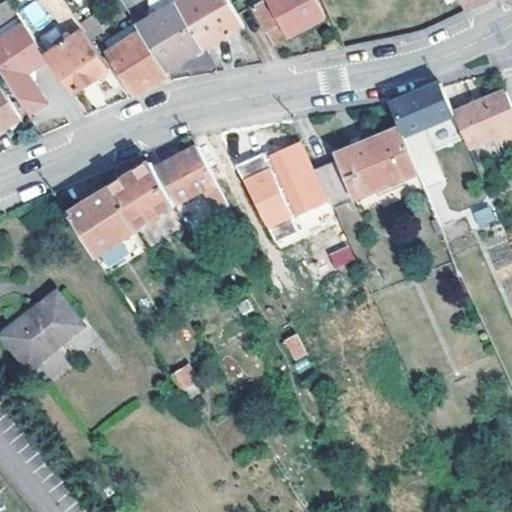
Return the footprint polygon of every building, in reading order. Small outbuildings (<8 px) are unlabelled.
[(34,0),(20,10),(35,31),(50,21),(35,0),(34,0)] [(47,0),(73,38),(48,56),(50,59),(75,95),(112,70),(92,40),(64,0),(47,0)] [(81,0),(64,0),(92,40),(104,32),(81,0)] [(229,0),(186,0),(179,5),(205,49),(245,26),(229,0)] [(283,25),(291,38),(328,19),(317,0),(269,0),(255,8),(269,33),(283,25)] [(463,0),(469,11),(489,0),(463,0)] [(0,23),(10,17),(1,3),(0,3),(0,23)] [(148,3),(129,15),(138,29),(157,17),(148,3)] [(141,34),(166,71),(205,49),(179,5),(157,17),(138,29),(141,34)] [(24,74),(27,74),(50,59),(48,56),(26,24),(0,41),(0,71),(28,115),(45,104),(30,80),(25,81),(24,74)] [(283,25),(269,33),(276,46),(291,38),(283,25)] [(109,54),(135,96),(153,84),(168,75),(166,71),(141,34),(109,54)] [(402,127),(421,172),(426,186),(427,187),(446,179),(424,127),(455,114),(442,83),(411,96),(392,104),(402,127)] [(0,133),(22,119),(1,88),(0,88),(0,133)] [(499,134),(511,128),(511,102),(507,91),(455,114),(470,147),(499,134)] [(329,199),(334,209),(421,172),(402,127),(339,152),(342,158),(316,169),(329,199)] [(511,128),(499,134),(507,153),(511,151),(511,128)] [(316,169),(304,143),(274,157),(287,185),(280,189),(288,208),(296,204),(299,213),(318,204),(329,199),(316,169)] [(229,205),(199,146),(160,166),(180,202),(206,188),(218,211),(229,205)] [(237,167),(240,176),(271,167),(268,158),(237,167)] [(110,188),(136,231),(176,206),(150,162),(110,188)] [(110,188),(70,213),(97,255),(136,231),(110,188)] [(329,199),(318,204),(331,231),(342,226),(334,209),(329,199)] [(296,204),(288,208),(292,216),(299,213),(296,204)] [(472,213),(479,228),(497,221),(491,206),(472,213)] [(334,268),(355,259),(347,244),(327,253),(334,268)] [(58,291),(3,336),(31,369),(85,324),(58,291)] [(297,332),(281,339),(292,361),(307,354),(297,332)] [(62,350),(36,368),(45,382),(72,365),(62,350)] [(190,365),(174,375),(188,398),(200,390),(196,383),(200,380),(190,365)]
